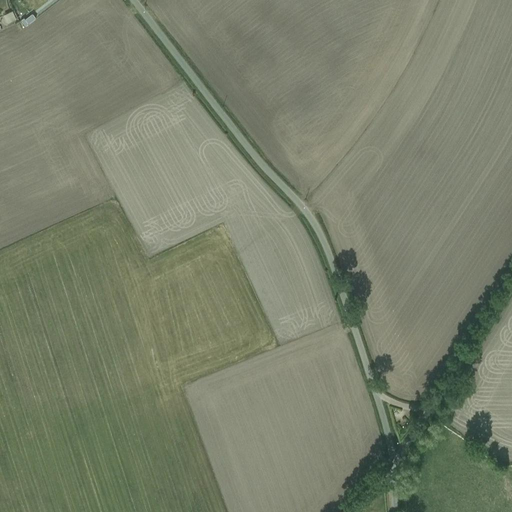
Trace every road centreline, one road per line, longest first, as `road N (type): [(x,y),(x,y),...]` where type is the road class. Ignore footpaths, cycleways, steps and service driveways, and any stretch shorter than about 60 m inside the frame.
road 1 (unclassified): [(133,0),(318,230),(375,395)]
road 2 (unclassified): [(426,411),(511,286)]
